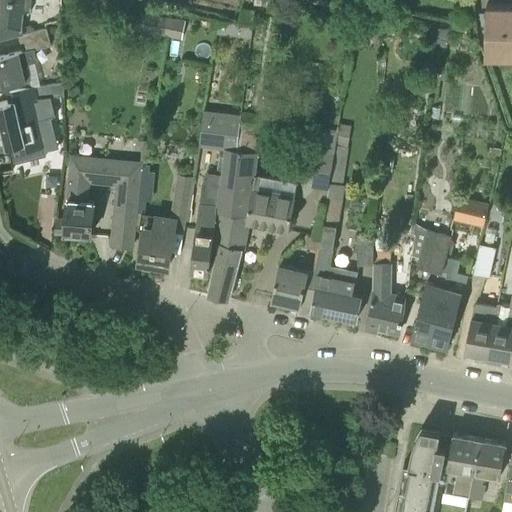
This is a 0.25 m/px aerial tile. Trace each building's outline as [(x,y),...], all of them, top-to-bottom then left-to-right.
[(0,0),(0,38),(19,34),(36,30),(31,25),(24,26),(26,8),(32,9),(33,0),(0,0)] [(511,4),(486,4),(487,25),(487,56),(506,56),(511,56),(511,4)] [(137,30),(165,35),(169,16),(141,10),(137,30)] [(165,35),(182,38),(186,19),(169,16),(165,35)] [(215,34),(226,34),(228,19),(217,18),(215,34)] [(8,87),(41,84),(36,61),(38,61),(35,49),(51,45),(47,27),(36,30),(19,34),(23,50),(20,51),(0,56),(0,85),(7,84),(8,87)] [(435,45),(448,46),(450,29),(437,27),(435,45)] [(22,150),(45,145),(35,101),(41,100),(41,98),(64,95),(64,83),(41,84),(8,87),(10,99),(0,101),(0,113),(8,145),(20,142),(22,150)] [(201,143),(225,146),(239,148),(242,119),(243,113),(205,109),(201,143)] [(220,241),(242,248),(245,248),(250,224),(289,231),(296,196),(295,196),(298,182),(255,174),(259,151),(255,150),(257,134),(299,139),(301,118),(258,113),(258,121),(242,119),(239,148),(225,146),(222,173),(220,191),(214,240),(220,241)] [(328,201),(329,201),(338,141),(321,138),(314,185),(322,186),(320,200),(328,201)] [(501,148),(493,147),(491,156),(499,157),(501,148)] [(113,243),(133,245),(135,246),(142,174),(143,164),(143,160),(71,153),(67,197),(69,197),(66,219),(58,218),(57,231),(91,234),(95,200),(87,200),(89,180),(119,183),(113,243)] [(150,165),(143,164),(142,174),(150,174),(150,165)] [(185,227),(194,177),(180,174),(173,217),(157,214),(154,229),(144,228),(139,262),(169,267),(172,249),(169,248),(172,225),(185,227)] [(209,272),(214,240),(220,191),(203,188),(201,201),(200,201),(191,269),(209,272)] [(458,195),(453,219),(467,222),(473,199),(458,195)] [(358,317),(363,293),(353,291),(356,280),(357,281),(358,270),(326,264),(329,248),(334,248),(337,225),(323,222),(321,235),(319,248),(316,271),(312,304),(312,307),(358,317)] [(412,335),(431,340),(448,271),(442,269),(446,254),(452,235),(427,228),(425,237),(418,235),(414,253),(420,255),(418,263),(437,268),(434,281),(427,279),(412,335)] [(374,261),(375,261),(375,234),(358,234),(358,261),(374,261)] [(208,294),(229,299),(242,248),(220,241),(208,294)] [(474,272),(489,275),(496,246),(480,242),(474,272)] [(448,271),(431,340),(447,344),(466,274),(459,272),(462,258),(458,257),(446,254),(442,269),(448,271)] [(374,261),(374,288),(367,322),(380,325),(401,330),(407,294),(391,291),(392,262),(375,261),(374,261)] [(302,302),(312,304),(316,271),(280,262),(272,298),(301,305),(302,302)] [(465,348),(488,353),(499,301),(498,301),(497,304),(477,300),(474,314),(472,314),(465,348)] [(488,353),(510,357),(511,349),(511,300),(511,304),(499,301),(488,353)] [(102,314),(93,312),(92,311),(89,321),(99,324),(102,314)] [(415,438),(414,441),(412,445),(411,449),(409,463),(403,462),(394,511),(425,511),(433,470),(441,471),(442,465),(448,466),(454,437),(420,431),(419,430),(417,432),(416,435),(415,438)] [(453,493),(467,495),(481,437),(455,432),(454,437),(448,466),(448,467),(458,469),(453,493)] [(481,437),(469,496),(480,498),(484,473),(500,476),(507,441),(481,437)] [(327,457),(344,460),(346,450),(329,447),(327,457)]
